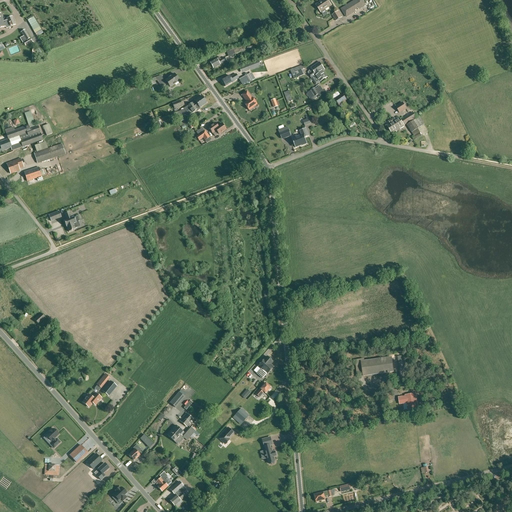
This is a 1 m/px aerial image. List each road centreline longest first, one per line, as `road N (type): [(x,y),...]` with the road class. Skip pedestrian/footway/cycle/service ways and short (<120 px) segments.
road 1 (unclassified): [(302,511),(266,167)]
road 2 (unclassified): [(161,511),(0,331)]
road 3 (track): [(54,250),(260,173)]
road 4 (unclassified): [(266,167),(146,0)]
road 5 (unclassified): [(511,467),(331,511)]
road 6 (unclassified): [(380,142),(288,0)]
road 7 (unclassified): [(0,272),(54,250),(0,177)]
